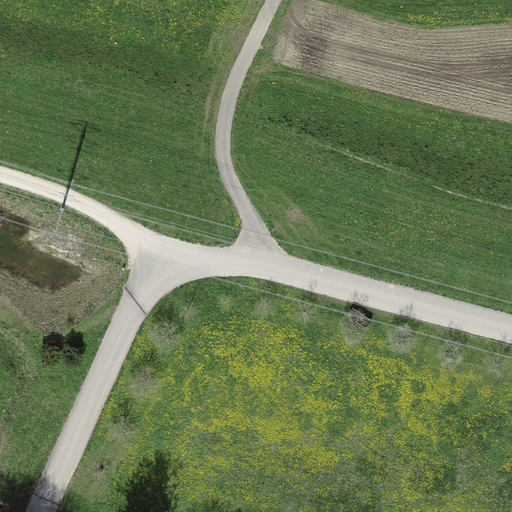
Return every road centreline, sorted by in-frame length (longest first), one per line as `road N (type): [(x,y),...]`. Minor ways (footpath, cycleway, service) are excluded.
road 1 (motorway): [(0,112),(511,257)]
road 2 (motorway): [(511,204),(0,59)]
road 3 (residential): [(276,0),(221,129),(233,192),(269,264)]
road 4 (track): [(165,270),(147,282),(121,327),(40,511)]
road 5 (residential): [(511,327),(269,264)]
road 6 (track): [(0,178),(107,220),(165,270)]
